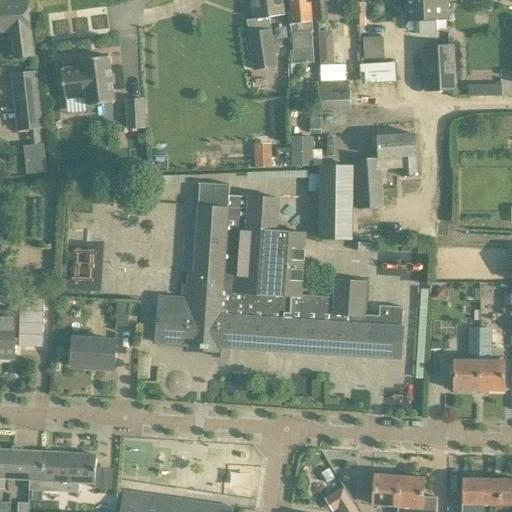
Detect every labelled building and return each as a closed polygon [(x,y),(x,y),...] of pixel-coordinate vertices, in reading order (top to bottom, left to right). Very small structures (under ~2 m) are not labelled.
[(277,67),(275,53),(271,29),(266,30),(265,26),(271,25),(269,16),(283,14),(281,0),(251,0),(256,32),(248,33),(254,70),(277,67)] [(289,64),(290,75),(299,74),(299,64),(314,62),(314,56),(311,21),(312,21),(309,0),(289,0),(291,11),(288,12),(292,53),(289,64)] [(313,0),(314,0),(315,0),(317,20),(328,20),(326,0),(313,0)] [(446,0),(405,0),(407,22),(419,21),(420,34),(437,33),(436,20),(448,20),(446,0)] [(13,57),(32,56),(26,2),(0,2),(0,32),(10,32),(13,57)] [(386,56),(385,35),(365,36),(366,56),(386,56)] [(426,91),(455,90),(453,45),(424,46),(426,91)] [(334,56),(320,57),(321,66),(335,65),(334,56)] [(114,74),(111,74),(109,57),(81,60),(82,67),(62,69),(65,99),(85,97),(86,106),(114,103),(112,84),(116,84),(114,74)] [(43,129),(41,109),(37,70),(11,73),(17,131),(30,130),(31,145),(43,144),(42,129),(43,129)] [(320,88),(320,81),(307,81),(308,98),(320,97),(320,88)] [(502,96),(502,84),(468,84),(468,96),(502,96)] [(350,87),(320,88),(320,97),(321,110),(350,109),(350,87)] [(144,98),(126,99),(127,129),(146,128),(144,98)] [(383,200),(384,200),(382,168),(400,168),(401,177),(417,176),(415,135),(378,137),(380,159),(356,160),(359,210),(384,208),(383,200)] [(312,136),(291,136),(292,165),(322,165),(322,150),(313,150),(312,136)] [(271,144),(256,144),(254,144),(255,168),(272,168),(271,144)] [(320,167),(320,228),(319,238),(352,239),(353,167),(320,167)] [(159,296),(158,311),(156,343),(189,346),(188,350),(212,352),(212,357),(230,359),(231,348),(368,357),(401,359),(405,308),(403,308),(380,306),(380,316),(364,315),(366,283),(336,281),(335,299),(302,297),(306,234),(277,232),(279,199),(229,196),(230,185),(200,183),(198,207),(193,273),(188,272),(187,285),(183,285),(182,298),(159,296)] [(499,298),(498,285),(482,286),(483,299),(499,298)] [(434,298),(444,298),(444,289),(434,289),(434,298)] [(511,293),(503,293),(503,316),(511,316),(511,293)] [(118,298),(116,326),(129,327),(129,325),(129,317),(130,299),(118,298)] [(0,360),(12,361),(14,320),(15,309),(0,309),(0,360)] [(137,317),(129,317),(129,325),(137,325),(137,317)] [(480,390),(481,329),(468,328),(467,361),(456,360),(455,390),(480,390)] [(492,329),(481,329),(480,390),(505,391),(506,361),(492,361),(492,329)] [(74,339),(73,351),(70,351),(69,364),(73,364),(72,367),(114,370),(115,341),(74,339)] [(0,477),(28,479),(28,475),(43,476),(44,452),(0,449),(0,477)] [(28,479),(29,488),(29,491),(79,494),(80,482),(94,483),(94,489),(111,490),(113,468),(95,467),(96,455),(44,452),(43,476),(28,475),(28,479)] [(398,508),(400,477),(376,475),(373,506),(398,508)] [(400,477),(398,508),(397,511),(435,511),(437,498),(424,497),(425,479),(400,477)] [(511,511),(511,479),(493,480),(493,497),(493,504),(492,511),(511,511)] [(466,511),(492,511),(493,504),(493,497),(493,480),(466,480),(466,497),(466,511)] [(340,481),(352,501),(356,501),(357,482),(340,481)] [(324,498),(332,511),(338,508),(340,511),(358,511),(342,487),(326,497),(324,498)] [(232,511),(233,507),(123,491),(120,511),(232,511)] [(28,511),(29,503),(18,503),(18,511),(23,511),(28,511)]
